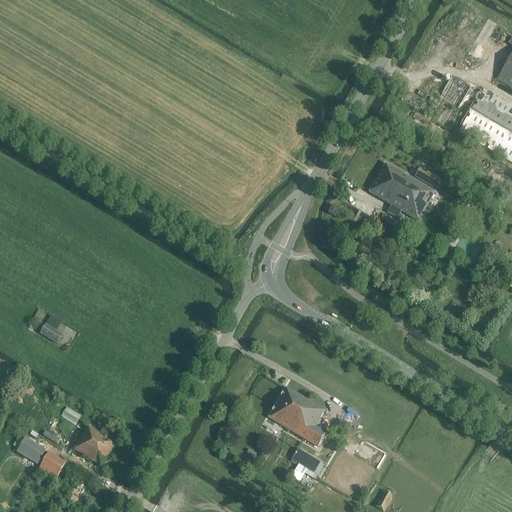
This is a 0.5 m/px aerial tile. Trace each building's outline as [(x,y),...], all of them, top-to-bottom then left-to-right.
[(511,39),(509,45),(511,46),(511,55),(497,80),(511,88),(511,39)] [(511,106),(482,89),(457,131),(511,163),(511,106)] [(386,165),(369,194),(391,207),(387,214),(397,220),(402,212),(417,222),(423,213),(424,213),(435,193),(386,165)] [(421,169),(416,178),(437,191),(442,181),(421,169)] [(335,218),(339,210),(333,206),(328,214),(335,218)] [(495,210),(489,220),(498,225),(504,215),(495,210)] [(414,261),(425,267),(428,262),(417,255),(414,261)] [(60,322),(50,316),(45,324),(56,331),(60,322)] [(57,345),(63,336),(46,325),(40,335),(57,345)] [(318,448),(326,434),(316,428),(325,412),(286,388),(269,418),(318,448)] [(75,427),(81,417),(67,408),(61,418),(75,427)] [(102,467),(116,443),(88,427),(74,450),(102,467)] [(37,467),(46,452),(25,439),(16,454),(37,467)] [(314,475),(321,464),(298,450),(291,461),(314,475)] [(57,480),(67,463),(49,452),(39,469),(57,480)] [(381,511),(384,511),(392,499),(383,493),(375,508),(381,511)]
